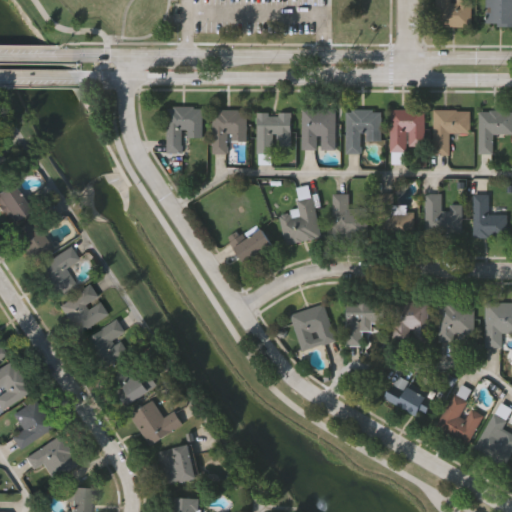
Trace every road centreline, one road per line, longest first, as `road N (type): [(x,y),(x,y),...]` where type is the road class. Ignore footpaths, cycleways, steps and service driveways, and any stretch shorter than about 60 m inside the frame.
road 1 (residential): [(511,509),(285,371),(135,144),(128,56)]
road 2 (tertiary): [(511,59),(61,56)]
road 3 (residential): [(243,308),(298,275),(328,269),(511,269)]
road 4 (residential): [(131,511),(124,468),(0,281)]
road 5 (tertiary): [(74,77),(328,78)]
